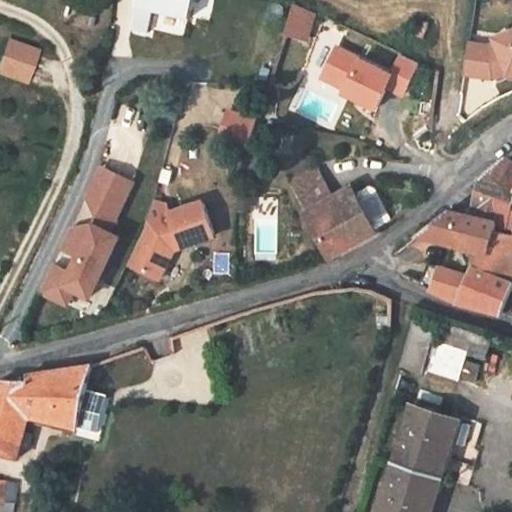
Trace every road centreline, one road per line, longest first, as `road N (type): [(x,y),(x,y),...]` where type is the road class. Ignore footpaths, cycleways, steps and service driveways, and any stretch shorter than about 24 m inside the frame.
road 1 (residential): [(0,362),(361,261)]
road 2 (residential): [(361,261),(511,132)]
road 3 (residential): [(361,261),(423,298),(511,323)]
